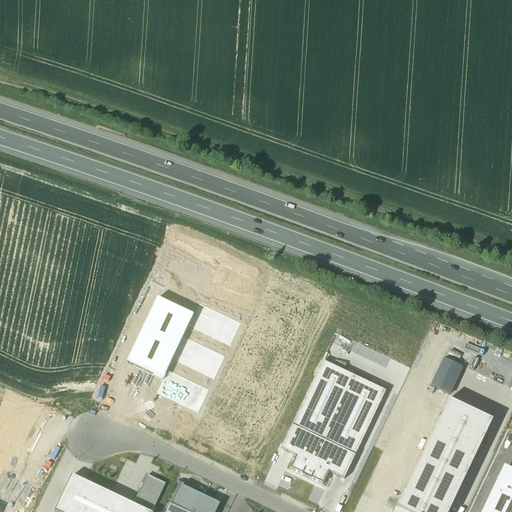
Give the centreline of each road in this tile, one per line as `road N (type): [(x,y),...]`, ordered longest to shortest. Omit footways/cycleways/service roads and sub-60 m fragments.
road 1 (motorway): [(511,293),(0,112)]
road 2 (motorway): [(0,142),(511,321)]
road 3 (track): [(511,257),(0,82)]
road 4 (unclassified): [(290,511),(155,450),(94,438)]
